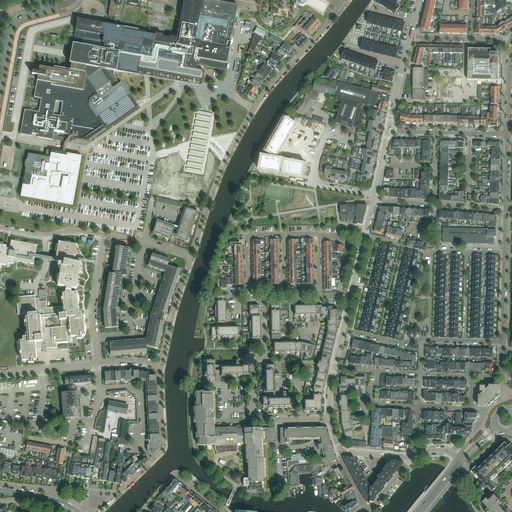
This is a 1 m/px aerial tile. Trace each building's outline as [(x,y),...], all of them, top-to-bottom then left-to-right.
[(37,137),(38,137),(52,140),(63,142),(64,138),(53,136),(54,130),(65,132),(64,134),(67,134),(70,135),(72,135),(71,138),(75,139),(78,139),(81,140),(102,125),(105,130),(139,107),(138,107),(135,102),(129,94),(121,82),(119,84),(113,75),(114,71),(131,74),(137,75),(139,69),(194,79),(202,80),(203,71),(204,66),(225,70),(227,64),(231,39),(236,13),(237,8),(237,5),(210,0),(183,0),(180,16),(180,19),(176,38),(169,36),(169,38),(162,37),(163,35),(155,33),(155,34),(152,34),(147,33),(147,31),(138,30),(135,29),(116,26),(113,25),(106,24),(104,24),(77,19),(73,41),(70,60),(69,63),(71,63),(70,70),(54,67),(53,69),(39,66),(38,72),(33,71),(32,71),(31,72),(31,73),(32,74),(33,74),(38,75),(37,77),(37,79),(36,82),(34,97),(41,98),(39,112),(31,111),(27,110),(24,110),(21,126),(20,134),(31,136),(32,133),(38,135),(37,137)] [(113,25),(116,26),(118,18),(121,19),(122,13),(124,0),(129,1),(129,3),(137,5),(138,0),(141,1),(149,2),(150,2),(151,2),(151,1),(151,0),(150,0),(109,0),(112,0),(109,14),(111,14),(110,15),(110,16),(108,16),(114,17),(113,25)] [(296,0),(297,1),(297,3),(298,5),(300,6),(303,6),(305,5),(306,3),(323,12),(328,3),(324,0),(296,0)] [(385,0),(382,5),(386,8),(391,0),(385,0)] [(392,0),(391,0),(386,8),(391,11),(397,2),(396,1),(396,2),(392,0)] [(505,0),(502,0),(496,4),(496,8),(506,1),(505,0)] [(501,9),(508,4),(506,1),(496,8),(496,12),(501,9)] [(397,2),(391,11),(395,14),(401,4),(397,2)] [(436,15),(436,13),(433,12),(434,9),(425,7),(424,12),(436,15)] [(495,13),(495,16),(497,16),(501,23),(499,24),(503,31),(505,29),(507,28),(504,23),(498,13),(496,12),(495,13)] [(311,20),(317,26),(319,24),(319,23),(320,22),(318,21),(310,13),(306,18),(307,19),(308,18),(311,20)] [(306,18),(305,20),(315,29),(315,28),(314,28),(315,27),(316,28),(317,26),(311,20),(310,21),(306,18)] [(433,26),(434,24),(431,23),(431,20),(423,18),(422,23),(433,26)] [(315,29),(305,20),(303,21),(305,23),(307,24),(306,26),(312,32),(314,30),(313,29),(314,28),(315,29)] [(309,34),(310,33),(310,34),(312,32),(306,26),(305,27),(301,24),(299,26),(303,29),(307,33),(309,34)] [(496,26),(495,26),(495,34),(498,34),(500,32),(501,32),(503,31),(499,24),(496,26)] [(256,27),(253,32),(260,35),(263,37),(266,32),(262,30),(256,27)] [(301,33),(292,41),(298,47),(307,39),(301,33)] [(291,47),(289,46),(281,42),(282,41),(270,34),(269,38),(274,41),(275,41),(282,45),(281,48),(289,52),(291,47)] [(252,42),(257,45),(261,39),(254,35),(252,42)] [(254,52),(257,45),(252,42),(251,42),(249,49),(254,52)] [(279,48),(271,44),(270,47),(277,51),(275,54),(283,58),(287,53),(278,48),(279,48)] [(270,52),(263,48),(261,51),(267,54),(271,56),(269,59),(273,61),(277,63),(282,59),(281,58),(272,54),(270,52)] [(468,50),(468,79),(468,80),(495,81),(498,81),(499,64),(497,64),(498,57),(498,53),(498,49),(496,49),(491,49),(490,49),(470,48),(470,49),(468,49),(468,50)] [(349,52),(344,50),(341,61),(346,63),(349,52)] [(346,62),(351,63),(354,54),(349,52),(346,63),(346,62)] [(359,56),(354,54),(351,63),(356,65),(359,56)] [(361,67),(364,57),(359,56),(356,65),(361,67)] [(256,57),(255,59),(258,61),(262,63),(262,64),(263,63),(273,69),(276,64),(272,62),(269,60),(267,62),(265,60),(265,61),(260,58),(259,59),(256,57)] [(361,67),(366,68),(369,59),(364,57),(361,67)] [(374,61),(369,59),(366,68),(370,70),(374,61)] [(272,70),(270,68),(263,64),(262,64),(262,63),(258,61),(257,63),(262,66),(260,68),(260,69),(268,74),(271,71),(271,70),(272,70)] [(375,72),(379,62),(374,61),(370,70),(375,72)] [(255,72),(256,73),(265,78),(267,76),(268,75),(268,74),(260,69),(260,68),(254,66),(253,67),(255,69),(253,71),(255,72)] [(413,68),(413,69),(412,88),(413,88),(412,99),(424,100),(425,89),(427,89),(428,69),(424,69),(424,68),(413,68)] [(194,79),(139,69),(137,75),(201,87),(202,80),(194,79)] [(329,69),(325,76),(332,81),(336,74),(329,69)] [(381,75),(394,78),(395,72),(389,70),(385,69),(384,69),(383,70),(382,70),(381,75)] [(250,70),(249,72),(253,74),(255,75),(253,77),(262,83),(264,79),(265,78),(256,73),(255,72),(253,71),(250,70)] [(260,82),(258,81),(253,78),(251,82),(248,80),(247,83),(250,84),(250,83),(256,86),(258,87),(260,82)] [(338,84),(316,78),(313,91),(334,96),(338,84)] [(254,88),(247,84),(246,87),(245,88),(253,94),(256,90),(254,88)] [(246,92),(244,94),(247,96),(248,96),(250,98),(253,94),(245,88),(243,87),(240,85),(238,91),(240,93),(243,89),(244,90),(246,91),(246,92)] [(392,90),(379,87),(378,92),(382,94),(390,96),(392,90)] [(301,114),(308,106),(307,105),(312,100),(317,101),(319,93),(307,90),(305,98),(302,101),(301,100),(294,109),(301,114)] [(209,107),(221,97),(215,91),(204,101),(209,107)] [(390,96),(382,94),(381,98),(385,99),(384,102),(389,104),(390,96)] [(357,128),(361,110),(362,105),(342,100),(334,122),(340,125),(341,124),(342,125),(341,125),(346,127),(352,129),(353,126),(357,128)] [(373,108),(374,108),(377,109),(387,112),(388,107),(379,104),(379,107),(374,105),(373,108)] [(400,121),(405,122),(407,115),(408,108),(406,108),(405,113),(405,114),(401,113),(400,121)] [(285,118),(267,151),(277,157),(296,125),(285,118)] [(71,138),(72,135),(70,135),(65,142),(64,143),(64,144),(63,147),(63,148),(63,149),(63,151),(63,152),(62,153),(65,153),(65,152),(65,151),(65,150),(65,148),(66,148),(66,145),(66,144),(71,138)] [(456,151),(463,151),(463,148),(464,148),(464,141),(457,141),(457,146),(455,146),(455,148),(456,148),(456,151)] [(38,156),(28,154),(27,160),(27,159),(26,160),(26,161),(25,161),(25,162),(25,163),(24,164),(24,165),(24,166),(25,167),(25,168),(24,177),(23,181),(22,185),(20,197),(72,206),(81,156),(65,153),(62,153),(61,152),(46,150),(45,157),(42,156),(38,156)] [(263,157),(261,169),(302,177),(304,164),(263,157)] [(421,180),(430,180),(430,172),(421,171),(421,180)] [(190,191),(205,195),(207,184),(193,180),(192,183),(197,184),(195,191),(190,190),(190,191)] [(475,203),(477,203),(479,203),(480,201),(479,198),(480,198),(482,198),(482,196),(482,194),(480,194),(480,193),(480,190),(475,190),(475,194),(473,194),(473,201),(475,203)] [(417,191),(417,199),(421,199),(425,199),(428,199),(429,198),(429,191),(417,191)] [(447,192),(439,192),(439,200),(443,201),(444,196),(445,196),(445,195),(447,195),(447,192)] [(457,202),(463,202),(463,192),(455,192),(455,195),(457,195),(457,202)] [(362,225),(363,225),(367,205),(353,205),(340,206),(341,222),(346,223),(357,225),(358,224),(362,225)] [(157,220),(156,220),(156,221),(152,233),(170,239),(169,241),(170,243),(172,244),(174,243),(175,238),(188,242),(198,212),(186,207),(185,207),(184,207),(184,208),(178,227),(157,220)] [(381,207),(379,209),(380,209),(381,211),(383,212),(385,212),(385,215),(386,215),(387,216),(388,215),(388,207),(381,207)] [(387,220),(385,219),(386,217),(390,219),(390,217),(387,216),(386,215),(385,215),(383,213),(380,211),(379,210),(378,215),(377,216),(377,217),(377,218),(377,219),(377,220),(388,223),(388,222),(387,221),(387,220)] [(439,210),(439,219),(436,218),(436,221),(443,222),(444,219),(444,211),(439,210)] [(396,223),(394,223),(392,228),(391,235),(393,236),(393,237),(395,237),(396,237),(398,229),(397,229),(398,226),(398,224),(399,224),(396,223)] [(496,230),(494,230),(494,227),(487,226),(487,229),(449,228),(449,224),(443,224),(443,228),(442,243),(449,243),(449,242),(458,243),(464,243),(466,243),(467,242),(470,242),(471,243),(473,243),(473,244),(479,244),(479,243),(488,243),(488,244),(494,244),(494,239),(495,239),(495,237),(494,237),(496,237),(496,230)] [(381,233),(382,233),(383,230),(384,230),(383,234),(386,234),(387,228),(383,227),(375,225),(375,228),(374,228),(374,230),(374,231),(379,233),(381,234),(381,233)] [(412,248),(414,240),(415,238),(409,238),(408,239),(407,246),(412,248)] [(37,245),(11,240),(9,249),(7,248),(6,248),(6,246),(0,244),(0,264),(9,266),(10,263),(14,264),(14,261),(34,264),(35,258),(35,255),(37,245)] [(230,240),(230,245),(234,245),(234,255),(242,255),(242,249),(242,245),(239,245),(239,240),(230,240)] [(58,241),(55,258),(45,256),(35,255),(35,258),(45,260),(55,261),(58,262),(57,265),(60,266),(57,286),(63,287),(66,287),(65,290),(65,291),(65,293),(70,293),(71,292),(71,291),(71,288),(76,289),(79,274),(81,262),(72,261),(72,259),(73,257),(75,258),(77,244),(58,241)] [(420,243),(415,241),(414,248),(426,251),(427,245),(423,244),(424,243),(421,242),(420,243)] [(335,249),(334,252),(341,253),(343,245),(336,244),(336,246),(335,249)] [(105,312),(103,312),(104,320),(105,320),(106,324),(104,324),(105,328),(117,327),(118,327),(118,326),(118,324),(118,323),(118,319),(118,318),(117,310),(118,302),(118,301),(119,297),(119,296),(120,290),(120,289),(122,277),(123,276),(126,276),(126,272),(126,270),(127,264),(127,263),(128,257),(129,256),(129,252),(129,251),(130,249),(130,248),(128,248),(116,246),(115,250),(115,254),(114,262),(113,266),(113,268),(112,274),(109,273),(108,277),(110,277),(109,282),(108,281),(107,285),(108,286),(108,287),(107,287),(105,295),(107,295),(106,299),(105,299),(103,307),(105,307),(105,312)] [(109,342),(106,342),(107,356),(114,355),(114,354),(118,353),(118,355),(126,354),(126,353),(130,352),(130,354),(138,353),(138,352),(142,351),(142,353),(146,353),(146,347),(146,345),(148,346),(148,347),(155,348),(158,349),(159,345),(157,344),(158,340),(159,341),(161,333),(160,333),(160,329),(162,329),(163,321),(162,321),(164,313),(166,313),(168,306),(167,305),(168,301),(169,302),(172,295),(171,294),(172,290),(173,291),(176,283),(174,283),(176,279),(177,279),(179,275),(177,275),(178,273),(179,273),(180,270),(177,269),(169,266),(169,267),(167,266),(169,259),(165,258),(165,259),(163,259),(164,258),(160,256),(159,258),(155,256),(156,255),(152,253),(148,265),(147,267),(148,267),(150,267),(151,268),(152,268),(155,269),(156,270),(161,271),(162,271),(164,272),(165,272),(164,274),(152,311),(151,311),(150,316),(150,317),(148,326),(146,339),(112,341),(110,342),(109,342)] [(243,280),(228,280),(226,280),(221,280),(221,288),(227,288),(227,285),(236,285),(241,285),(243,285),(243,284),(243,283),(243,282),(243,281),(243,280)] [(324,286),(324,291),(332,291),(332,283),(332,281),(324,281),(324,285),(324,286)] [(84,326),(84,325),(83,315),(81,315),(81,312),(78,312),(77,292),(70,293),(65,293),(62,293),(63,307),(46,308),(46,301),(41,302),(35,302),(35,296),(29,296),(16,297),(17,311),(18,315),(23,314),(23,317),(25,317),(26,326),(27,336),(22,337),(22,340),(20,341),(21,357),(22,361),(25,361),(28,360),(28,363),(29,363),(33,362),(33,360),(36,360),(35,350),(41,349),(50,348),(53,348),(57,348),(57,343),(59,343),(66,342),(71,342),(71,337),(76,336),(77,339),(78,339),(82,338),(82,336),(85,336),(84,329),(84,326)] [(217,317),(217,323),(226,323),(226,295),(226,293),(217,293),(217,295),(217,306),(215,306),(215,310),(213,310),(213,314),(215,314),(215,317),(217,317)] [(252,343),(261,343),(260,316),(259,316),(258,305),(249,305),(249,317),(251,317),(251,322),(249,322),(249,325),(247,325),(247,329),(250,329),(250,333),(251,333),(252,343)] [(271,338),(271,340),(280,340),(280,338),(280,327),(282,327),(282,323),(284,323),(284,319),(282,319),(282,316),(280,316),(280,305),(270,305),(271,338)] [(316,305),(294,306),(294,315),(299,315),(300,315),(300,316),(300,317),(303,317),(303,319),(307,319),(307,317),(311,317),(311,316),(311,315),(312,315),(316,315),(316,305)] [(322,305),(316,305),(316,315),(321,315),(321,318),(327,318),(327,326),(336,326),(338,326),(338,310),(332,310),(332,307),(327,307),(322,307),(322,305)] [(239,336),(241,336),(241,327),(238,327),(211,327),(211,337),(222,336),(222,338),(226,338),(226,340),(230,340),(230,338),(233,338),(233,336),(239,336)] [(310,354),(312,354),(315,345),(312,345),(301,342),(273,343),(274,352),(279,352),(279,354),(283,354),(283,356),(287,356),(287,353),(290,353),(290,352),(300,351),(310,354)] [(436,348),(435,348),(427,347),(426,348),(426,349),(426,352),(432,352),(432,355),(433,355),(433,356),(436,356),(436,355),(436,350),(436,348)] [(402,351),(397,350),(397,352),(395,358),(395,359),(398,359),(399,357),(401,357),(400,359),(404,360),(405,355),(402,355),(402,351)] [(351,352),(348,351),(346,360),(350,361),(350,364),(356,364),(356,356),(353,356),(354,353),(352,352),(351,352)] [(404,360),(405,360),(409,361),(411,353),(402,351),(402,355),(405,355),(404,360)] [(317,366),(315,372),(317,373),(325,374),(326,374),(327,369),(328,367),(329,364),(330,359),(328,359),(329,358),(321,356),(319,356),(318,362),(317,364),(317,366)] [(425,368),(427,369),(435,369),(435,363),(435,359),(426,358),(426,361),(425,368)] [(395,361),(395,365),(395,367),(400,367),(400,364),(403,364),(404,360),(400,359),(398,359),(398,361),(395,361)] [(215,360),(204,360),(204,366),(204,371),(204,377),(204,382),(213,382),(215,382),(215,376),(215,373),(215,372),(215,371),(215,367),(215,366),(215,365),(215,360)] [(236,365),(221,365),(221,372),(221,373),(221,377),(243,376),(243,374),(248,374),(248,365),(243,365),(242,365),(242,363),(240,363),(240,362),(239,362),(239,360),(236,360),(236,365)] [(405,360),(404,360),(403,364),(400,364),(400,367),(408,368),(409,362),(409,361),(405,360)] [(275,392),(275,384),(275,377),(279,377),(279,374),(278,374),(278,372),(276,373),(276,371),(274,371),(274,365),(265,365),(265,370),(263,370),(264,392),(275,392)] [(105,371),(104,371),(104,372),(105,382),(128,381),(131,380),(131,379),(132,379),(132,371),(132,369),(130,369),(127,370),(106,371),(105,371)] [(133,369),(132,369),(132,371),(132,379),(137,379),(137,380),(142,380),(142,381),(145,381),(147,412),(147,413),(158,412),(158,411),(156,375),(150,375),(149,375),(149,372),(146,372),(144,372),(144,371),(141,371),(139,372),(138,370),(136,371),(135,371),(134,371),(134,369),(133,369)] [(67,392),(61,392),(63,418),(65,418),(70,418),(79,417),(78,405),(77,391),(76,385),(86,384),(91,384),(91,383),(90,375),(85,376),(85,375),(74,376),(74,377),(64,378),(65,385),(66,385),(67,392)] [(469,392),(469,388),(467,388),(467,381),(466,381),(466,380),(464,380),(463,380),(461,380),(460,388),(465,388),(466,389),(466,392),(469,392)] [(478,406),(484,406),(486,404),(489,406),(500,396),(497,393),(500,391),(500,385),(489,385),(489,386),(490,388),(487,391),(485,389),(485,386),(480,386),(480,391),(483,391),(485,393),(481,396),(480,394),(480,395),(478,395),(478,406)] [(196,407),(194,407),(195,423),(197,423),(197,438),(206,437),(206,428),(214,428),(214,425),(213,425),(213,418),(211,418),(211,411),(212,411),(212,395),(210,395),(210,392),(203,392),(203,391),(196,391),(196,407)] [(464,396),(461,396),(462,393),(462,392),(459,392),(459,391),(459,394),(458,400),(458,402),(464,403),(464,400),(466,400),(466,394),(464,394),(464,396)] [(286,392),(283,392),(283,397),(262,397),(263,407),(268,406),(268,408),(290,408),(290,406),(296,406),(295,397),(289,397),(288,395),(287,395),(287,393),(286,393),(286,392)] [(313,400),(304,400),(304,411),(321,411),(321,405),(324,405),(324,400),(324,394),(323,394),(313,394),(313,400)] [(339,395),(339,401),(339,403),(339,406),(339,412),(341,412),(350,412),(350,411),(350,406),(350,403),(350,401),(350,395),(349,395),(339,395)] [(127,405),(109,402),(107,411),(108,411),(114,413),(119,414),(119,413),(126,415),(127,405)] [(381,409),(373,408),(373,409),(371,419),(373,419),(370,447),(380,448),(380,445),(384,446),(384,451),(392,452),(394,437),(394,436),(393,436),(394,433),(396,433),(396,428),(395,428),(386,427),(382,427),(381,428),(378,428),(379,426),(379,424),(381,424),(381,420),(382,418),(382,419),(383,419),(385,419),(386,419),(387,419),(387,418),(388,411),(388,409),(383,409),(381,409)] [(100,431),(99,432),(104,433),(108,411),(107,411),(104,410),(103,411),(103,412),(102,419),(101,422),(101,425),(100,428),(100,431)] [(407,423),(410,423),(413,423),(413,413),(413,412),(411,410),(405,410),(405,412),(405,416),(407,416),(408,416),(408,420),(407,423)] [(149,445),(147,445),(147,451),(151,455),(157,450),(156,445),(159,445),(160,445),(158,414),(158,412),(147,413),(147,414),(149,445)] [(449,434),(449,436),(450,436),(450,437),(451,437),(452,437),(457,437),(458,437),(459,437),(460,437),(461,436),(461,435),(461,428),(461,425),(461,422),(462,413),(456,413),(455,425),(455,428),(449,427),(449,434)] [(111,443),(112,443),(125,445),(126,439),(128,422),(120,421),(118,437),(112,437),(111,443)] [(426,425),(426,433),(428,433),(434,433),(435,433),(436,424),(433,424),(433,425),(426,425)] [(438,426),(439,425),(436,424),(435,433),(434,433),(434,439),(439,439),(439,440),(440,440),(441,440),(442,440),(442,439),(442,434),(438,434),(438,429),(439,426),(438,426)] [(449,434),(449,427),(455,428),(455,425),(446,424),(446,427),(446,434),(449,434)] [(463,425),(461,425),(461,428),(461,435),(462,435),(462,437),(467,438),(472,432),(472,431),(473,425),(467,425),(467,428),(464,428),(464,425),(463,425)] [(206,437),(197,438),(199,438),(199,445),(207,445),(207,444),(214,444),(214,446),(217,455),(216,455),(226,452),(237,452),(237,445),(237,443),(244,443),(244,444),(245,444),(246,459),(248,459),(248,478),(246,478),(247,486),(249,486),(249,489),(249,490),(253,490),(256,489),(263,489),(262,478),(264,478),(263,458),(262,458),(261,447),(261,445),(261,444),(268,443),(268,442),(276,442),(275,427),(261,428),(256,428),(252,428),(251,428),(244,428),(236,428),(228,428),(225,428),(216,428),(214,428),(206,428),(206,437)] [(280,428),(280,444),(284,444),(284,443),(286,443),(289,443),(289,440),(286,440),(286,438),(317,438),(317,437),(319,437),(319,427),(315,428),(312,428),(309,428),(301,428),(298,428),(295,428),(287,428),(287,430),(284,430),(284,428),(280,428)] [(319,444),(317,445),(318,450),(321,449),(322,448),(325,457),(324,458),(321,458),(322,460),(321,461),(322,464),(322,465),(323,464),(324,468),(333,465),(332,461),(338,459),(336,456),(335,456),(334,454),(335,453),(332,445),(331,445),(329,440),(331,439),(328,431),(327,432),(325,429),(324,429),(324,427),(319,427),(319,437),(321,441),(320,441),(321,444),(319,444)] [(93,479),(94,480),(94,479),(97,479),(97,480),(98,480),(99,480),(100,478),(102,462),(103,462),(105,444),(105,442),(105,440),(99,439),(98,439),(98,440),(96,452),(96,455),(95,456),(95,460),(94,461),(93,467),(92,476),(91,479),(93,479)] [(112,443),(111,443),(105,442),(105,444),(103,462),(109,462),(112,443)] [(471,470),(470,472),(476,478),(478,477),(480,480),(474,486),(476,488),(477,488),(478,490),(480,492),(487,486),(492,492),(497,487),(493,483),(492,483),(492,482),(491,482),(511,461),(511,445),(510,444),(509,446),(507,445),(505,442),(503,444),(502,445),(500,447),(499,448),(489,458),(488,460),(487,459),(478,468),(476,466),(471,470)] [(0,453),(13,456),(15,447),(9,446),(8,450),(0,448),(0,453)] [(72,461),(70,475),(71,475),(71,476),(76,476),(78,465),(74,464),(75,460),(79,461),(80,456),(77,455),(73,454),(73,456),(73,457),(73,459),(72,461)] [(298,460),(305,459),(304,456),(304,454),(291,456),(291,461),(287,461),(288,469),(292,465),(299,464),(299,463),(306,462),(306,459),(298,460)] [(130,459),(139,469),(143,465),(139,460),(134,455),(130,459)] [(148,460),(147,458),(147,457),(144,457),(144,458),(143,458),(142,456),(139,460),(143,465),(147,462),(147,461),(148,460)] [(349,469),(358,465),(354,458),(342,456),(349,469)] [(12,464),(6,463),(6,461),(7,461),(7,459),(6,458),(5,461),(4,462),(2,472),(3,472),(3,473),(4,474),(5,474),(6,473),(6,472),(10,473),(11,467),(12,464)] [(139,469),(130,459),(126,463),(136,472),(139,469)] [(12,460),(12,462),(12,464),(11,467),(13,467),(12,473),(13,473),(13,474),(14,474),(17,475),(17,474),(18,474),(18,472),(19,466),(16,465),(17,460),(12,460)] [(26,476),(26,475),(29,462),(27,462),(26,462),(25,467),(22,466),(21,474),(21,475),(25,476),(25,475),(26,475),(26,476)] [(33,467),(33,468),(32,476),(35,477),(36,476),(37,476),(37,477),(40,462),(39,463),(37,463),(37,466),(36,466),(36,468),(33,467)] [(47,469),(44,468),(42,478),(43,478),(43,477),(46,478),(46,477),(48,478),(51,463),(48,462),(47,469)] [(105,481),(106,481),(109,463),(109,462),(103,462),(102,462),(99,480),(104,481),(105,481)] [(380,472),(389,480),(400,467),(396,463),(394,466),(394,465),(392,464),(389,462),(388,464),(387,463),(380,472)] [(113,482),(116,463),(113,463),(112,470),(109,469),(107,479),(107,481),(113,482)] [(136,472),(126,463),(124,465),(123,465),(123,467),(126,470),(132,476),(133,475),(133,474),(134,473),(134,474),(136,472)] [(87,466),(78,465),(76,476),(85,478),(87,466)] [(312,475),(315,474),(320,471),(314,465),(296,466),(290,473),(291,487),(299,486),(298,476),(300,474),(311,474),(312,475)] [(358,465),(349,469),(354,480),(363,475),(358,465)] [(89,478),(91,479),(92,476),(93,467),(87,466),(85,478),(89,479),(89,478)] [(338,468),(329,473),(331,478),(336,475),(337,477),(336,478),(339,482),(340,482),(348,477),(346,474),(344,469),(339,471),(338,468)] [(132,476),(126,470),(122,474),(125,476),(128,480),(132,476)] [(373,484),(381,491),(389,480),(380,472),(376,477),(378,478),(373,484)] [(192,473),(189,477),(201,486),(204,483),(192,473)] [(363,475),(354,480),(360,491),(366,488),(369,486),(369,485),(363,475)] [(348,477),(340,482),(339,482),(342,488),(351,483),(348,477)] [(168,495),(169,493),(171,491),(178,482),(175,479),(173,479),(163,491),(168,495)] [(174,494),(177,490),(182,484),(178,482),(171,491),(174,494)] [(183,498),(185,496),(190,491),(182,484),(177,490),(181,493),(179,495),(183,498)] [(336,493),(332,496),(336,494),(338,498),(344,496),(354,490),(351,484),(336,493)] [(381,491),(373,484),(371,487),(370,487),(369,486),(366,488),(360,491),(366,502),(367,502),(369,502),(368,503),(369,503),(369,502),(370,502),(371,502),(372,502),(373,501),(381,491)] [(221,502),(224,498),(212,488),(209,492),(221,502)] [(345,500),(345,499),(355,495),(354,490),(344,496),(344,498),(343,499),(339,500),(340,502),(343,500),(345,500)] [(163,491),(160,495),(162,496),(168,501),(171,497),(173,499),(175,497),(173,496),(169,493),(168,495),(163,491)] [(184,506),(189,500),(194,494),(190,491),(185,496),(183,498),(180,503),(179,503),(184,506)] [(204,502),(194,494),(189,500),(184,506),(177,511),(194,511),(199,507),(204,502)] [(499,511),(503,509),(500,507),(502,505),(501,503),(502,503),(494,494),(488,500),(487,498),(482,502),(490,510),(488,511),(487,511),(499,511)] [(345,499),(345,500),(346,503),(343,504),(344,506),(353,501),(356,500),(355,495),(345,499)] [(344,509),(346,511),(352,511),(359,509),(357,506),(356,500),(353,501),(344,506),(343,506),(340,507),(343,510),(344,509)] [(210,511),(213,509),(204,502),(199,507),(194,511),(210,511)] [(158,506),(157,505),(155,503),(150,510),(152,511),(163,511),(165,509),(159,505),(158,506)] [(171,503),(167,507),(165,509),(163,511),(170,511),(171,511),(169,510),(172,504),(171,503)]
